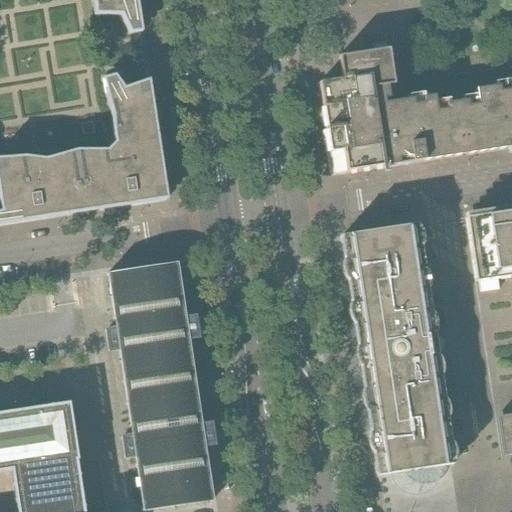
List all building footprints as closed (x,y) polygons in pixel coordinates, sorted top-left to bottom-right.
[(93,0),(94,0),(94,17),(121,17),(129,36),(141,34),(136,0),(93,0)] [(511,148),(511,84),(385,104),(384,100),(389,99),(387,87),(393,86),(391,73),(387,51),(338,59),(342,81),(319,84),(321,102),(332,176),(511,148)] [(167,201),(157,137),(148,81),(123,90),(114,77),(102,80),(112,118),(113,137),(114,144),(107,152),(77,152),(45,161),(25,158),(0,159),(0,206),(1,213),(0,213),(0,226),(86,213),(167,201)] [(475,282),(511,276),(511,208),(465,215),(475,282)] [(378,477),(415,471),(452,466),(415,226),(379,232),(342,237),(378,477)] [(210,425),(201,426),(194,383),(188,341),(197,339),(194,318),(185,319),(176,265),(107,275),(115,330),(105,332),(108,353),(118,351),(124,394),(131,437),(121,438),(124,459),(134,458),(142,511),(146,511),(212,502),(204,447),(214,446),(210,425)] [(83,511),(76,462),(78,462),(69,404),(0,414),(0,473),(10,472),(16,511),(83,511)] [(511,511),(511,416),(496,419),(502,458),(511,456),(511,511)]
